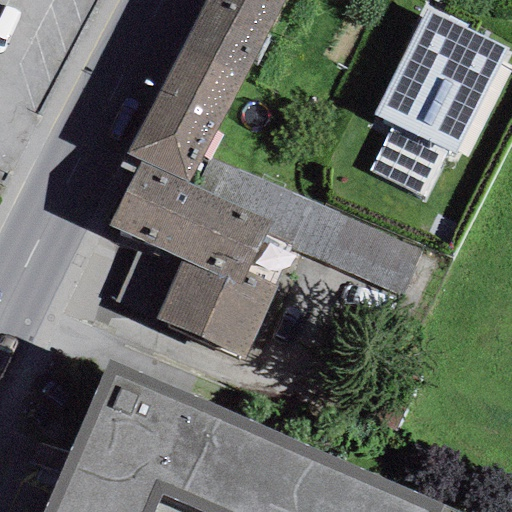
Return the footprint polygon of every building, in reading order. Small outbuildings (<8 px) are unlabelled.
[(203,0),(181,45),(243,77),(282,0),(203,0)] [(453,153),(506,47),(426,8),(373,114),(392,123),(368,171),(418,196),(442,148),(453,153)] [(188,185),(243,77),(181,45),(126,154),(139,162),(188,185)] [(419,253),(209,157),(194,188),(272,224),(266,236),(399,297),(419,253)] [(188,185),(139,162),(109,225),(183,259),(157,315),(244,355),(276,287),(248,274),(266,236),(272,224),(194,188),(188,185)] [(436,511),(439,505),(105,363),(41,511),(436,511)]
